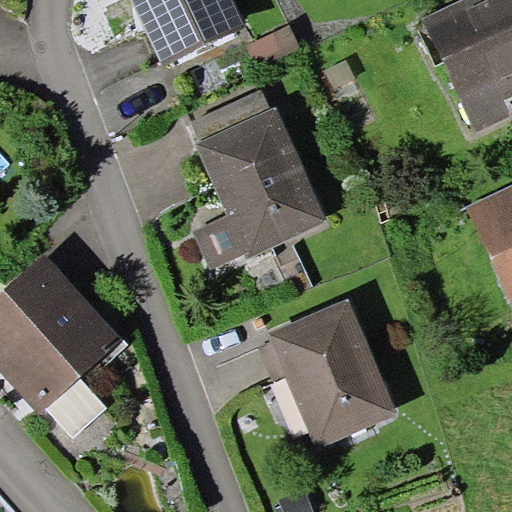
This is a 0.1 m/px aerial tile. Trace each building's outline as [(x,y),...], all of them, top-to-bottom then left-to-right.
[(234,0),(132,0),(162,64),(246,26),(234,0)] [(511,0),(461,0),(422,18),(476,132),(511,115),(511,0)] [(290,25),(246,46),(257,68),(300,47),(290,25)] [(346,60),(316,74),(325,94),(355,80),(346,60)] [(191,120),(200,140),(271,108),(262,88),(191,120)] [(275,106),(271,108),(200,140),(194,143),(227,215),(193,230),(211,269),(245,253),(247,258),(328,221),(275,106)] [(511,184),(467,206),(511,301),(511,184)] [(44,254),(0,294),(0,371),(39,413),(46,406),(80,377),(122,338),(44,254)] [(351,296),(268,330),(272,341),(260,347),(273,379),(286,373),(317,448),(400,414),(351,296)] [(107,408),(80,377),(46,406),(74,437),(107,408)]
